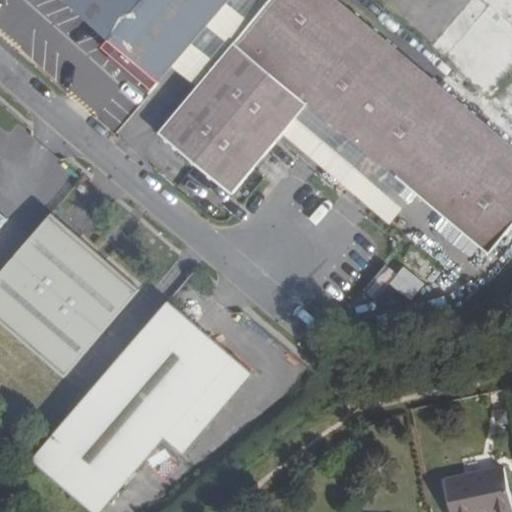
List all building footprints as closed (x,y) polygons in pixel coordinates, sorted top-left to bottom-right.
[(68,0),(69,5),(120,49),(160,84),(176,66),(232,0),(68,0)] [(442,88),(336,0),(272,0),(200,87),(161,133),(233,194),(284,134),(310,104),(415,191),(416,189),(493,252),(511,229),(511,133),(507,130),(501,137),(455,99),(464,89),(450,78),(442,88)] [(272,0),(232,0),(176,66),(200,87),(272,0)] [(511,0),(477,0),(482,4),(434,63),(511,125),(511,0)] [(415,191),(310,104),(284,134),(388,222),(415,191)] [(0,228),(8,219),(0,212),(0,228)] [(140,290),(54,215),(0,277),(0,321),(65,378),(140,290)] [(254,374),(170,303),(35,460),(94,511),(102,511),(166,439),(184,454),(254,374)] [(452,511),(511,511),(511,499),(506,468),(446,480),(452,511)] [(19,511),(9,485),(0,488),(0,511),(19,511)]
